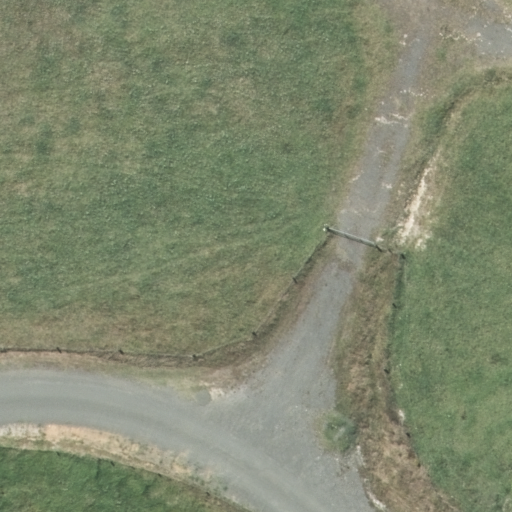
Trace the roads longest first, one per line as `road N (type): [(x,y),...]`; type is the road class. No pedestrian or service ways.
road 1 (unknown): [(208,494),(292,246),(316,146),(330,0)]
road 2 (unknown): [(208,494),(114,456),(0,450)]
